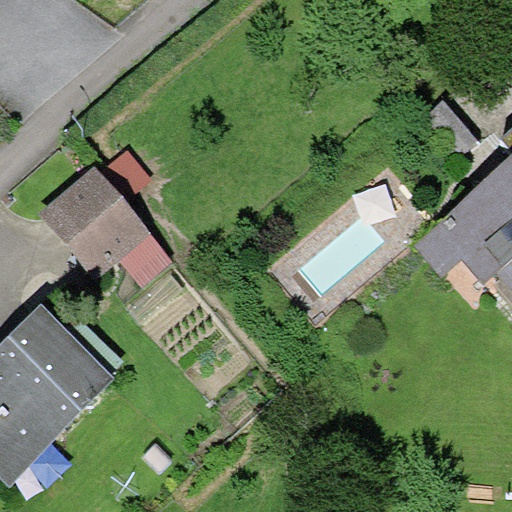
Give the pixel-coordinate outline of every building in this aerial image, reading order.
[(511,166),(459,211),(507,267),(499,274),(511,288),(511,166)] [(57,213),(105,271),(151,232),(103,175),(57,213)] [(499,274),(507,267),(459,211),(439,228),(486,285),(499,274)] [(0,363),(0,465),(2,468),(44,425),(56,435),(107,382),(58,334),(44,320),(0,363)] [(58,334),(107,382),(120,369),(71,320),(58,334)]
